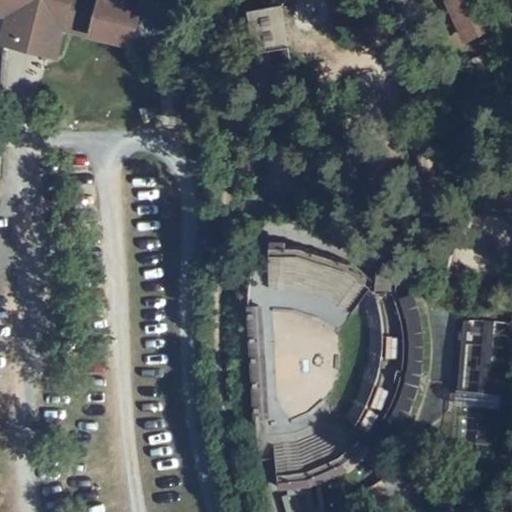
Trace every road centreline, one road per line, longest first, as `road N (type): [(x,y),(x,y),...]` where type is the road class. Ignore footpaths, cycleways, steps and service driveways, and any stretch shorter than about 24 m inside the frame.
road 1 (track): [(249,511),(238,477),(224,329),(215,0)]
road 2 (unclassified): [(486,511),(434,489),(386,494),(366,511)]
